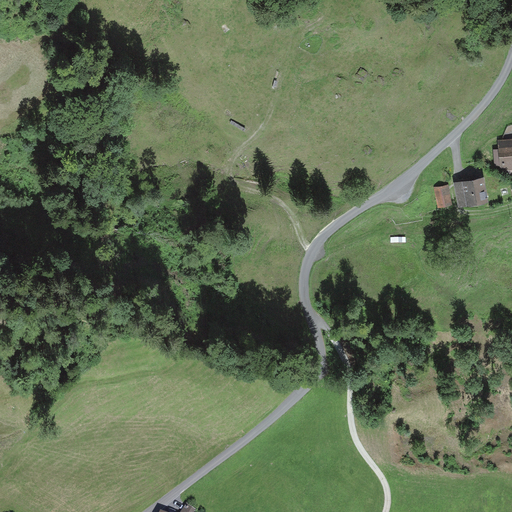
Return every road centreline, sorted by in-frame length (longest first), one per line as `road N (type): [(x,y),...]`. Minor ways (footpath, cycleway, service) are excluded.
road 1 (unclassified): [(149,511),(316,375),(322,350),(304,291),(312,250),(459,130),(511,55)]
road 2 (track): [(331,7),(296,39),(262,128),(229,172),(236,186),(286,211),(312,250)]
